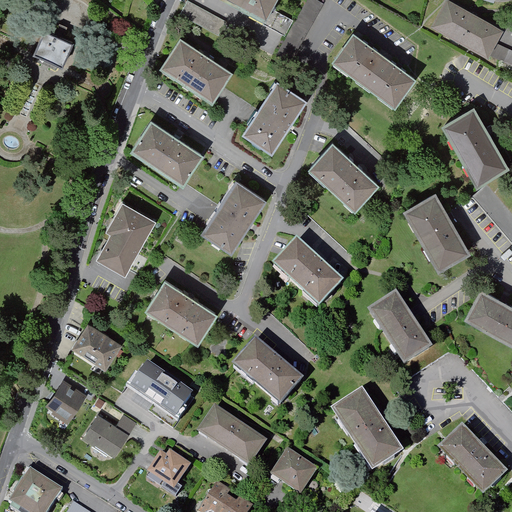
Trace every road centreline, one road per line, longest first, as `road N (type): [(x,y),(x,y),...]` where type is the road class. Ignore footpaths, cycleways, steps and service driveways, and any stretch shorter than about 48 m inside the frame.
road 1 (residential): [(17,434),(131,90)]
road 2 (residential): [(288,185),(323,69),(309,46),(335,8)]
road 3 (residential): [(131,90),(288,185)]
road 4 (residential): [(17,434),(136,511)]
road 5 (residential): [(288,185),(241,310)]
